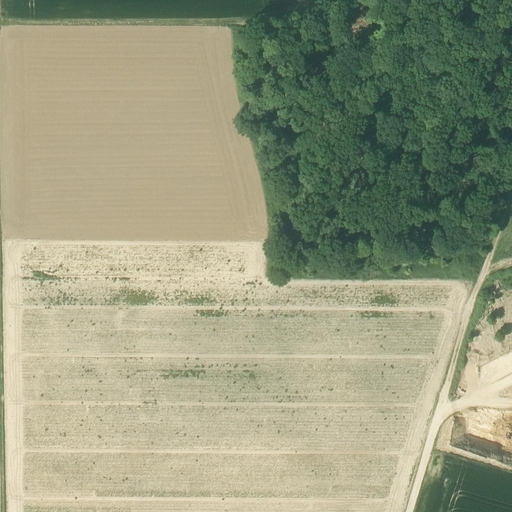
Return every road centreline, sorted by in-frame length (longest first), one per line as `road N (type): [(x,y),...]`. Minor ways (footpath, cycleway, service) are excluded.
road 1 (track): [(0,24),(511,30)]
road 2 (track): [(511,169),(408,511)]
